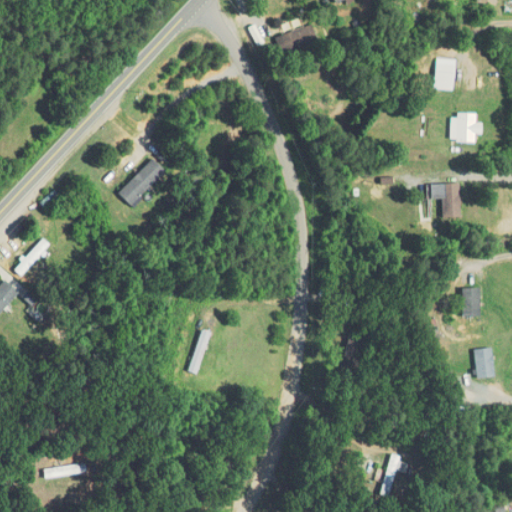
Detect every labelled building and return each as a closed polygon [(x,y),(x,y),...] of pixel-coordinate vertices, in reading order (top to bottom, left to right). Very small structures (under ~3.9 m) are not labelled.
[(275,53),(312,39),(306,23),(269,36),(275,53)] [(450,89),(450,63),(431,63),(430,89),(450,89)] [(445,141),(469,141),(470,133),(476,134),(476,122),(471,121),(471,114),(446,113),(445,141)] [(112,191),(123,204),(159,170),(147,158),(112,191)] [(426,198),(436,198),(437,217),(455,216),(454,182),(425,183),(426,198)] [(9,269),(17,276),(46,245),(39,238),(9,269)] [(0,278),(0,306),(15,290),(1,278),(0,278)] [(476,287),(457,287),(458,315),(477,315),(476,287)] [(492,375),(488,346),(468,349),(472,378),(492,375)] [(375,495),(387,498),(393,471),(401,473),(403,462),(395,460),(396,455),(385,453),(375,495)] [(40,476),(80,473),(80,464),(39,467),(40,476)]
